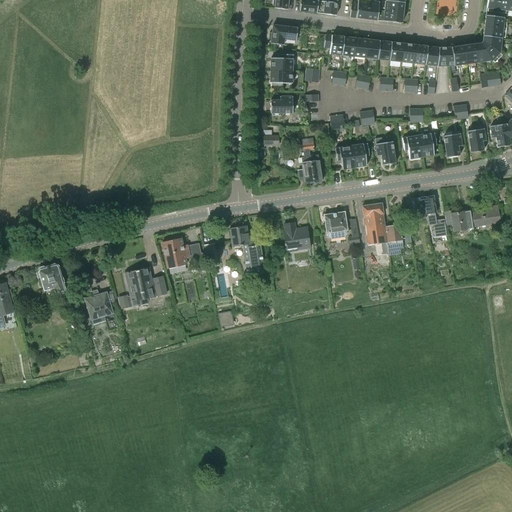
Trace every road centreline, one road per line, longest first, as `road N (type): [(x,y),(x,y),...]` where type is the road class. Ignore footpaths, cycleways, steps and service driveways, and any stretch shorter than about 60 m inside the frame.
road 1 (tertiary): [(238,209),(511,162)]
road 2 (tertiary): [(0,268),(238,209)]
road 3 (tertiary): [(238,209),(240,13)]
